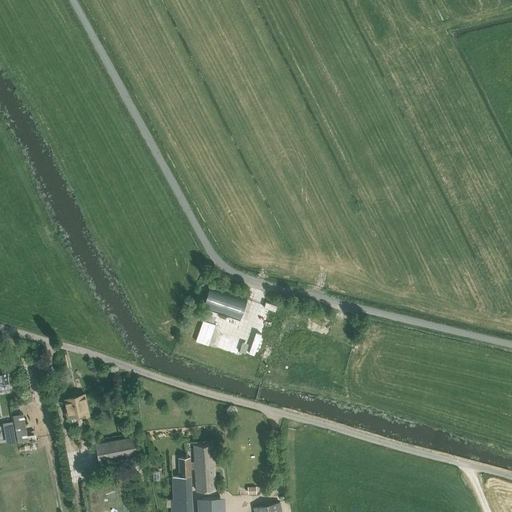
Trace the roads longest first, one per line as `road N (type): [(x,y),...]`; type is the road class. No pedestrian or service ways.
road 1 (unclassified): [(72,0),(209,249),(230,272),(511,344)]
road 2 (unclassified): [(0,327),(511,477)]
road 3 (track): [(62,511),(31,375),(12,331)]
